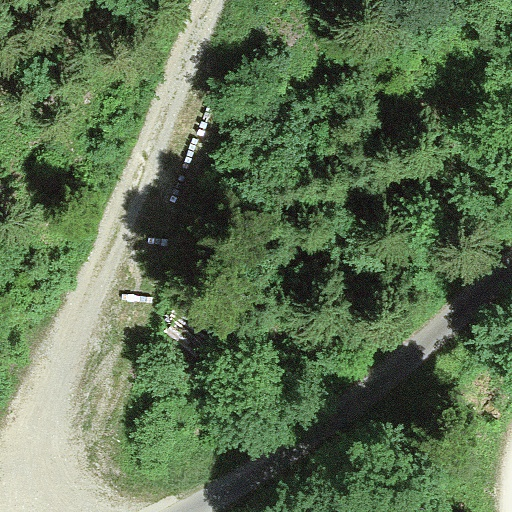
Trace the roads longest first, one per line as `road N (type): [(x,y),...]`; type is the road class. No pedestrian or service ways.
road 1 (track): [(14,511),(47,371),(213,0)]
road 2 (unclassified): [(511,267),(252,482),(192,511)]
